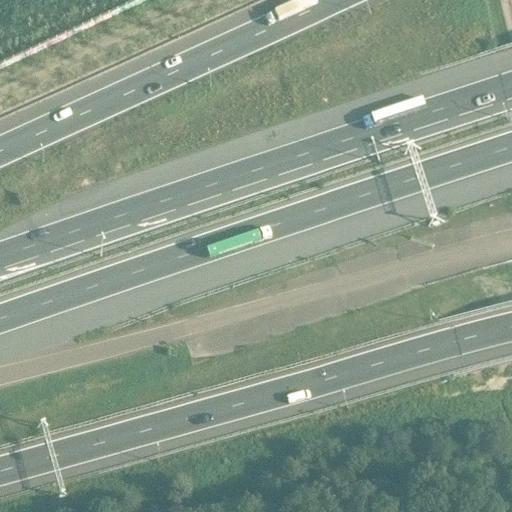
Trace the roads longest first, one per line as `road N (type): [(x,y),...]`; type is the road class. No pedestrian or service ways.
road 1 (motorway): [(0,321),(511,149)]
road 2 (motorway): [(511,94),(0,258)]
road 3 (motorway): [(0,477),(511,334)]
road 4 (motorway): [(334,0),(0,151)]
